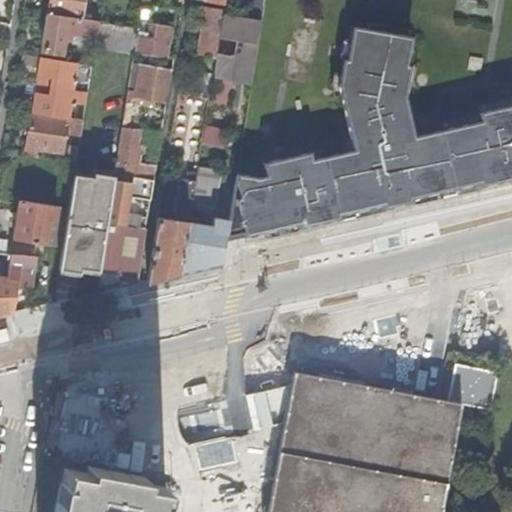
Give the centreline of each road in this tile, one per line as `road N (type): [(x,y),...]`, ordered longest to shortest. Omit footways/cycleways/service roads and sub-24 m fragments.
road 1 (tertiary): [(37,348),(511,231)]
road 2 (residential): [(37,348),(5,511)]
road 3 (residential): [(22,0),(0,132)]
